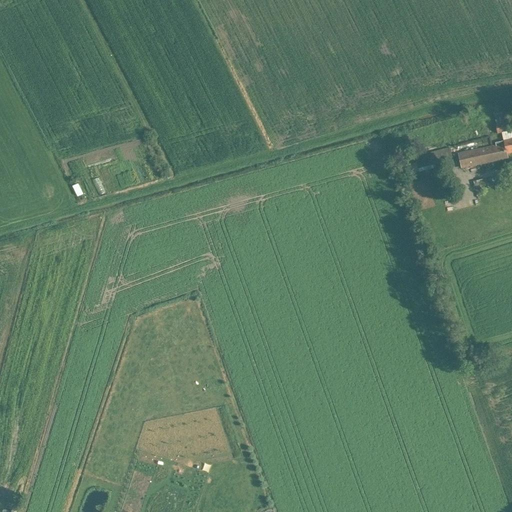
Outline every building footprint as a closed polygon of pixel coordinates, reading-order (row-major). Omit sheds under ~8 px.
[(488,108),(481,109),(483,119),(490,117),(488,108)] [(506,148),(507,154),(511,152),(511,130),(510,131),(506,115),(508,115),(507,108),(497,109),(504,141),(506,148)] [(481,149),(459,154),(460,158),(462,168),(484,163),(508,158),(507,154),(506,148),(504,141),(503,141),(495,143),(496,146),(481,149)] [(417,162),(410,164),(413,173),(420,171),(420,172),(454,163),(450,148),(428,154),(423,155),(416,157),(417,162)] [(486,178),(478,180),(474,181),(476,191),(488,188),(486,178)]
